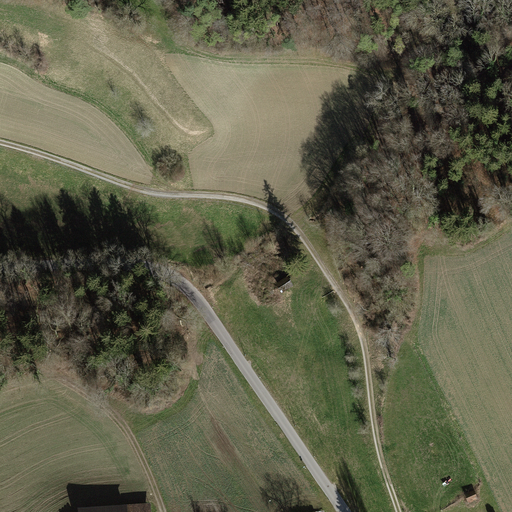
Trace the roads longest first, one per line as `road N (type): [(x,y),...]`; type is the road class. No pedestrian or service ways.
road 1 (track): [(399,511),(356,320),(318,256),(284,221),(238,200),(139,190),(0,143)]
road 2 (unclassified): [(345,511),(187,286),(148,263),(79,254),(0,263)]
road 3 (track): [(164,511),(123,420),(40,367)]
